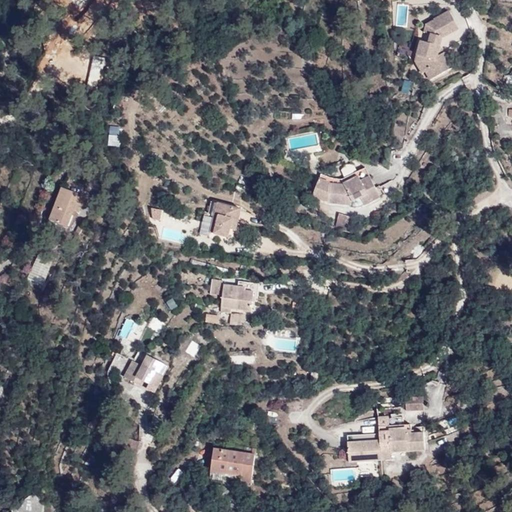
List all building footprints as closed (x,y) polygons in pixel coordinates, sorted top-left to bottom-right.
[(437,57),(440,46),(443,37),(459,28),(450,12),(434,20),(435,21),(431,34),(428,43),(421,41),(415,61),(422,74),(426,72),(430,80),(452,68),(444,53),(437,57)] [(431,34),(435,21),(427,25),(425,32),(431,34)] [(67,84),(83,60),(61,45),(45,69),(67,84)] [(400,92),(409,94),(412,81),(403,79),(400,92)] [(109,145),(120,145),(120,125),(108,125),(109,145)] [(353,163),(341,166),(343,174),(355,171),(353,163)] [(364,205),(380,197),(365,168),(342,180),(331,179),(321,175),(313,196),(328,202),(352,204),(352,201),(360,197),(364,205)] [(85,196),(62,188),(51,220),(68,227),(74,211),(76,205),(81,207),(85,196)] [(230,228),(236,229),(241,209),(218,203),(211,232),(228,236),(230,228)] [(162,211),(152,208),(153,220),(160,221),(162,211)] [(354,219),(339,214),(335,227),(350,231),(354,219)] [(26,279),(42,285),(54,258),(38,252),(26,279)] [(257,299),(259,284),(239,282),(238,287),(224,285),(225,280),(212,278),(210,295),(223,296),(221,307),(232,308),(252,311),(253,298),(257,299)] [(205,323),(219,323),(219,313),(205,313),(205,323)] [(168,366),(148,355),(142,366),(133,361),(124,378),(133,382),(136,377),(142,380),(149,384),(155,373),(162,377),(168,366)] [(157,388),(162,377),(155,373),(149,384),(157,388)] [(136,377),(133,382),(139,385),(142,380),(136,377)] [(424,397),(406,398),(407,410),(424,410),(424,397)] [(425,451),(424,430),(411,431),(411,425),(404,425),(403,417),(395,418),(395,426),(389,426),(389,416),(379,417),(380,434),(380,441),(382,460),(391,460),(391,453),(425,451)] [(135,454),(139,442),(126,438),(123,450),(135,454)] [(382,460),(380,441),(348,442),(349,462),(382,460)] [(255,455),(214,449),(211,471),(242,476),(241,482),(251,483),(255,455)] [(43,511),(46,484),(45,483),(19,501),(14,507),(12,511),(43,511)] [(383,486),(384,494),(394,493),(392,485),(383,486)]
